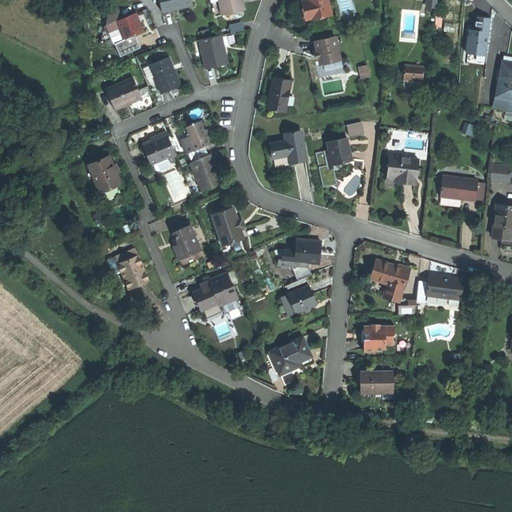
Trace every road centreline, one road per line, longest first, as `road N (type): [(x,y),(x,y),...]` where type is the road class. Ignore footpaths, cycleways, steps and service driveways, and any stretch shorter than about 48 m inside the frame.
road 1 (residential): [(249,91),(202,97),(119,136),(147,203),(145,225),(188,359),(290,411),(316,414),(327,406),(349,224)]
road 2 (residential): [(349,224),(256,190),(239,156),(249,91)]
road 3 (track): [(511,442),(316,414)]
road 4 (residential): [(349,224),(511,274)]
